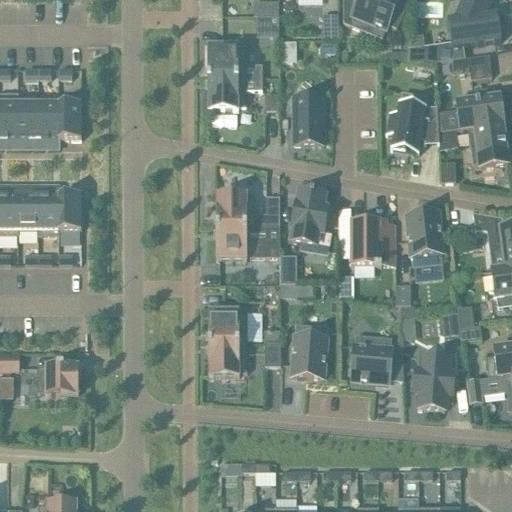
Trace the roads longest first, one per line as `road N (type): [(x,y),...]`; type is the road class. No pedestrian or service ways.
road 1 (residential): [(135,144),(511,205)]
road 2 (residential): [(511,440),(139,416)]
road 3 (unclassified): [(135,144),(132,301)]
road 4 (residential): [(140,457),(0,451)]
road 5 (residential): [(135,33),(0,33)]
road 6 (residential): [(0,305),(132,301)]
